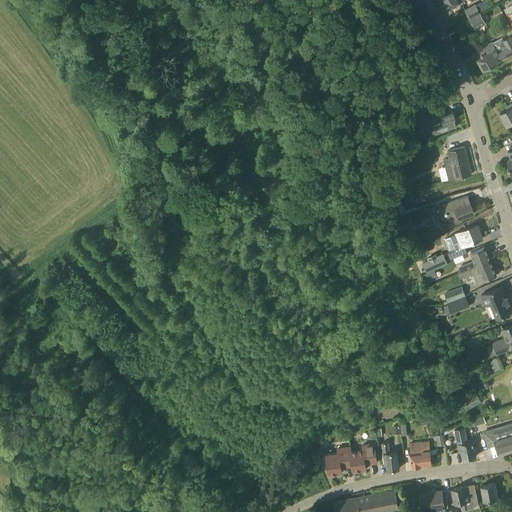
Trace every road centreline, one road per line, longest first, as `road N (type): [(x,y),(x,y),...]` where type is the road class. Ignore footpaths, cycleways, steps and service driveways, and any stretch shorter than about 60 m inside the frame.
road 1 (residential): [(286,511),(384,480),(511,468)]
road 2 (tertiary): [(511,242),(471,103)]
